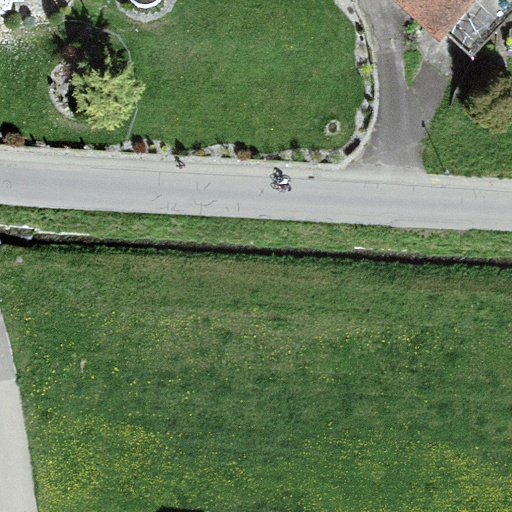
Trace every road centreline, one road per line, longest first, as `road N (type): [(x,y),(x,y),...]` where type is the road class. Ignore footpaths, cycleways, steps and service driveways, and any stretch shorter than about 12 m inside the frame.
road 1 (residential): [(0,185),(511,206)]
road 2 (track): [(366,0),(393,59),(391,201)]
